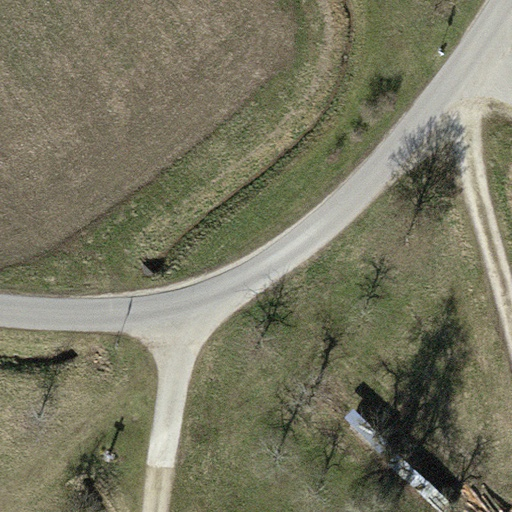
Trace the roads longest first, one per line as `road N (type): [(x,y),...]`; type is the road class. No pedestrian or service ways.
road 1 (unclassified): [(0,305),(54,314),(188,304),(268,271),(444,98),(508,0)]
road 2 (track): [(444,98),(511,370)]
road 3 (track): [(162,511),(188,304)]
